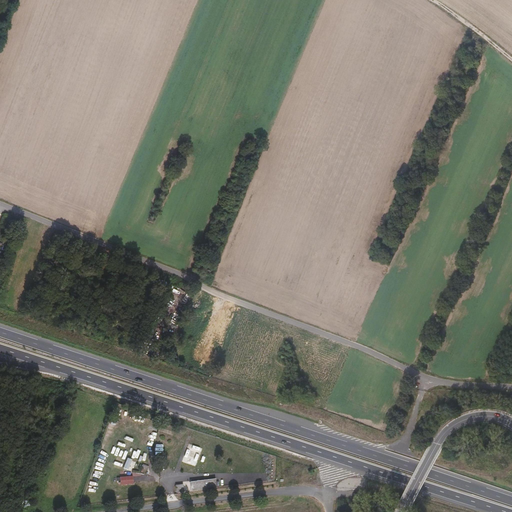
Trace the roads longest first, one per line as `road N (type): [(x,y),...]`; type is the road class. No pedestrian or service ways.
road 1 (motorway): [(511,499),(0,332)]
road 2 (motorway): [(0,347),(500,511)]
road 3 (track): [(0,202),(202,283)]
road 4 (unclassified): [(329,511),(328,499),(294,491),(135,508)]
road 5 (secondary): [(511,422),(488,415),(449,428),(402,511)]
